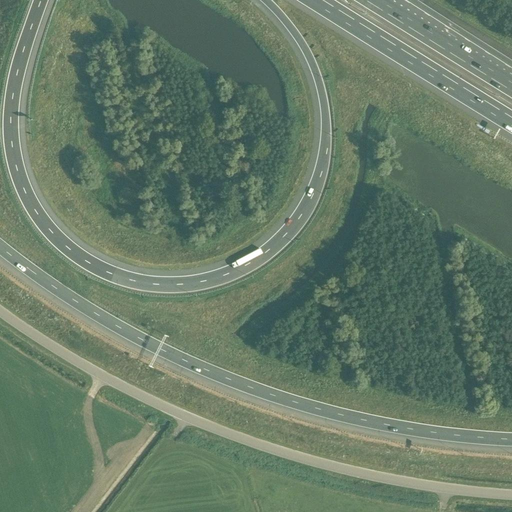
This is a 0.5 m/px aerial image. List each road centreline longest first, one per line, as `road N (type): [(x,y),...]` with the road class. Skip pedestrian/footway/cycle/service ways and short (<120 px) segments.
road 1 (motorway): [(263,0),(299,43),(321,91),(326,132),(317,188),(278,245),(232,272),(182,286),(133,282),(84,263),(27,199),(9,110),(39,0)]
road 2 (motorway): [(0,247),(90,312),(233,383),(376,425),(511,441)]
road 3 (unclassified): [(0,310),(151,402),(230,436),(357,474),(511,495)]
road 4 (motorway): [(315,0),(511,121)]
road 5 (motorway): [(511,86),(370,0)]
